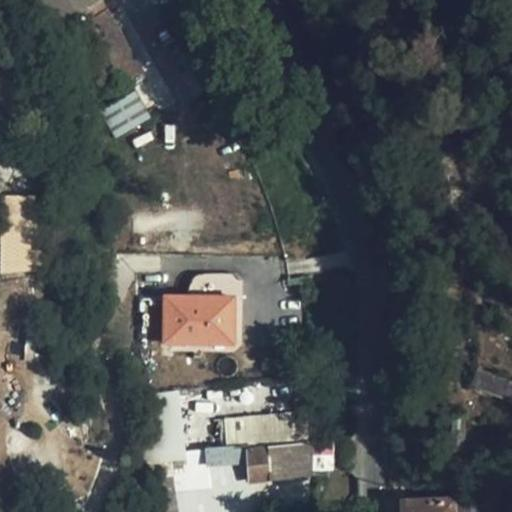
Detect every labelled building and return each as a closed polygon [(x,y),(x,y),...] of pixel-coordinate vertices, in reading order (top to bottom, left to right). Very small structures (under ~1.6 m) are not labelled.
[(78,26),(106,10),(100,0),(99,0),(88,6),(84,0),(28,0),(51,36),(58,31),(61,36),(78,26)] [(142,72),(106,10),(78,26),(106,75),(95,82),(102,94),(129,79),(142,72)] [(102,94),(94,99),(116,138),(151,119),(129,79),(102,94)] [(0,198),(6,271),(45,268),(40,192),(0,194),(0,198)] [(314,281),(312,275),(294,276),(296,293),(315,292),(315,290),(314,281)] [(238,298),(168,295),(165,346),(192,346),(193,336),(236,338),(238,298)] [(511,397),(511,378),(479,368),(473,385),(511,397)] [(204,456),(197,390),(138,395),(147,494),(208,487),(204,456)] [(310,470),(311,446),(204,456),(208,487),(276,480),(275,473),(310,470)] [(492,511),(493,495),(453,495),(453,500),(404,502),(404,511),(454,511),(455,511),(477,511),(492,511)]
